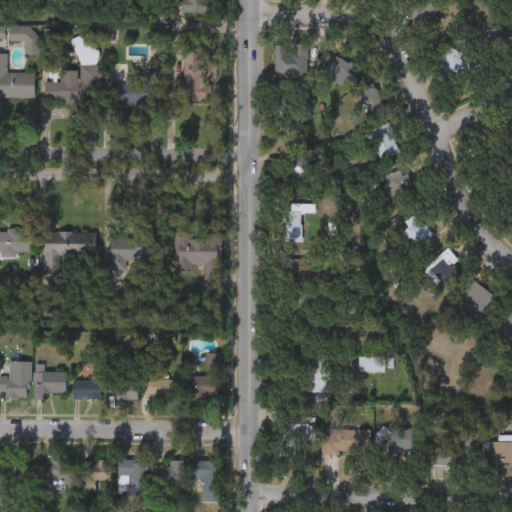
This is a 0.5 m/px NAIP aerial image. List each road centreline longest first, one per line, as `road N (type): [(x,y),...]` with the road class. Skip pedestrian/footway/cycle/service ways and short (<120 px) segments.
road 1 (tertiary): [(246,0),(245,511)]
road 2 (residential): [(511,265),(479,233),(386,28),(324,8),(246,7)]
road 3 (residential): [(511,493),(245,492)]
road 4 (residential): [(0,171),(245,174)]
road 5 (residential): [(245,155),(0,152)]
road 6 (residential): [(245,429),(0,427)]
